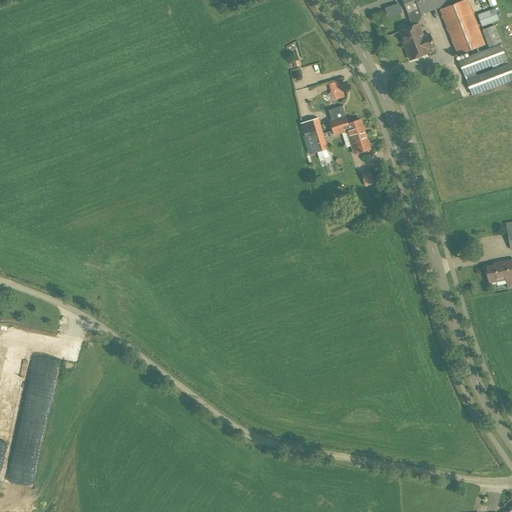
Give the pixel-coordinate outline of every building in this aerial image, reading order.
[(421,15),(456,0),(402,0),(408,14),(419,9),(421,15)] [(481,43),(467,5),(465,1),(440,10),(442,15),(441,15),(456,53),(468,48),(468,50),(482,46),(481,44),(481,43)] [(499,20),(495,9),(478,14),(483,26),(499,20)] [(423,35),(419,24),(398,32),(410,60),(430,52),(429,50),(436,47),(430,33),(423,35)] [(482,30),(489,49),(459,60),(465,76),(466,79),(472,96),(511,80),(511,71),(509,63),(476,75),(475,72),(507,60),(501,44),(495,25),(482,30)] [(354,155),(371,149),(361,119),(348,123),(343,107),(331,111),(334,118),(329,120),(334,136),(347,132),(354,155)] [(317,152),(328,149),(318,118),(308,121),(302,123),(310,151),(316,149),(317,152)] [(366,176),(369,186),(378,184),(376,174),(366,176)] [(496,250),(501,250),(501,246),(488,246),(489,261),(496,260),(496,250)] [(511,259),(496,263),(496,264),(487,266),(490,283),(509,280),(510,287),(511,286),(511,259)] [(76,345),(76,360),(83,360),(84,345),(76,345)] [(0,452),(15,453),(17,390),(0,389),(0,452)]
